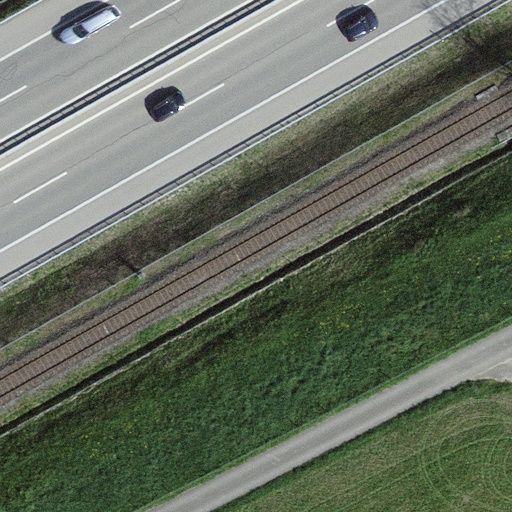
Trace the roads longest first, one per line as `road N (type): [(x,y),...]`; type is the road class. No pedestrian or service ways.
road 1 (motorway): [(0,211),(375,0)]
road 2 (unclassified): [(207,511),(511,352)]
road 3 (motorway): [(175,0),(0,98)]
